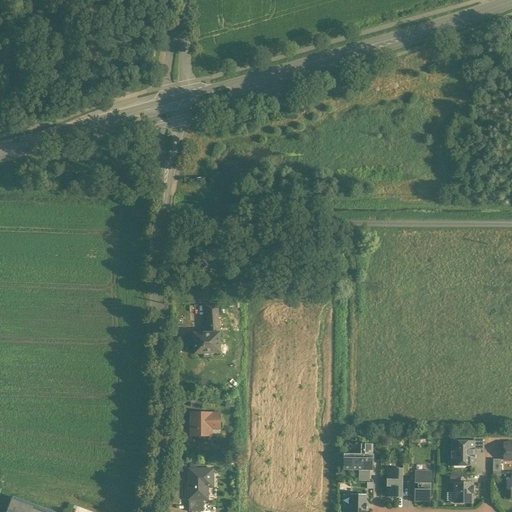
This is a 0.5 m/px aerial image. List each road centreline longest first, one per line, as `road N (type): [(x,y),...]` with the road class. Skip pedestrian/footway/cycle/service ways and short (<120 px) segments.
road 1 (secondary): [(511,1),(173,107)]
road 2 (residential): [(149,511),(164,427),(162,216)]
road 3 (unclassified): [(162,216),(354,224)]
road 4 (secondary): [(173,107),(0,152)]
road 5 (residential): [(487,362),(488,224)]
road 6 (residential): [(354,224),(354,361)]
road 7 (unclassified): [(354,224),(488,224)]
